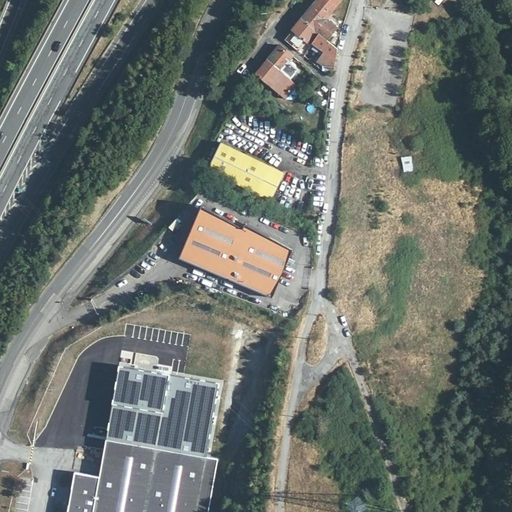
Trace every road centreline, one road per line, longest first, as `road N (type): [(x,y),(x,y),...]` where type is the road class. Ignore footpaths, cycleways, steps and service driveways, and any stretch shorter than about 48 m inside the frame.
road 1 (unclassified): [(232,0),(166,150),(0,384)]
road 2 (unclassified): [(358,0),(338,89),(321,300),(335,339)]
road 3 (trunk): [(0,256),(75,121),(157,0)]
road 4 (trunk): [(0,194),(103,0)]
road 5 (track): [(335,339),(402,511)]
road 6 (trunk): [(80,0),(0,146)]
